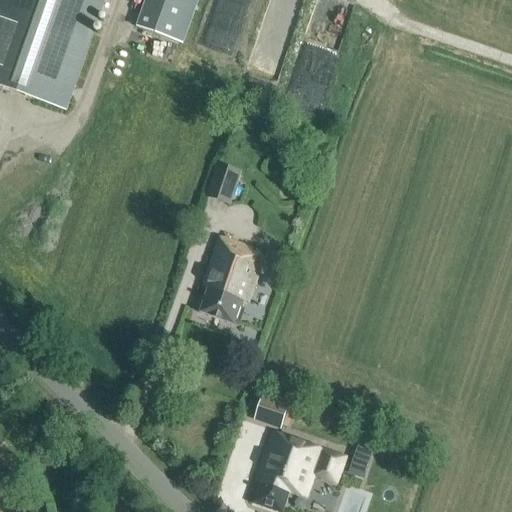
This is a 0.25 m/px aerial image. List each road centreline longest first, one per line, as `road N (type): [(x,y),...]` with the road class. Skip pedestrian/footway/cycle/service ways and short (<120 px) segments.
road 1 (tertiary): [(181,511),(0,327)]
road 2 (unknown): [(0,144),(22,129),(59,128),(81,111),(118,0)]
